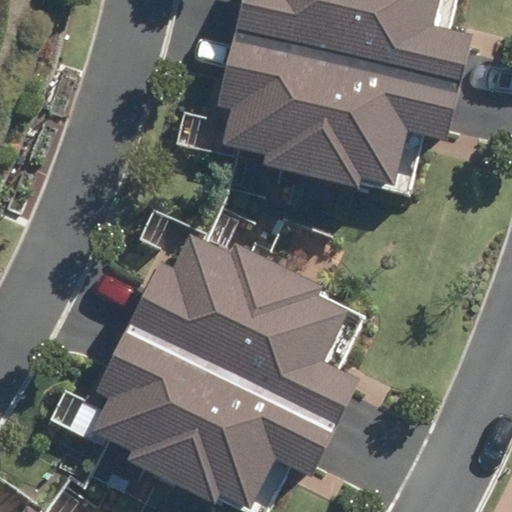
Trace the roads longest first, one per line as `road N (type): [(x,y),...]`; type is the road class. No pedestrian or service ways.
road 1 (residential): [(151,0),(124,119),(0,349)]
road 2 (residential): [(411,511),(511,297)]
